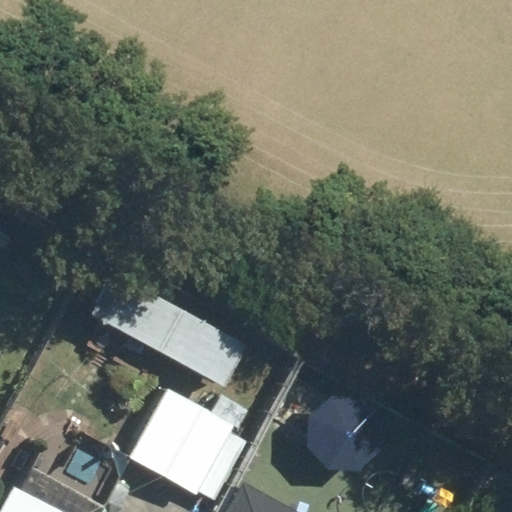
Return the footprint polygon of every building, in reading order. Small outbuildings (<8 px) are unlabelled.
[(97,272),(74,318),(216,392),(240,347),(97,272)] [(239,415),(211,399),(204,412),(158,387),(116,464),(202,511),(245,435),(232,428),(239,415)] [(356,433),(286,393),(244,466),(314,506),(356,433)] [(35,511),(0,492),(0,511),(35,511)] [(263,511),(231,496),(222,511),(263,511)]
